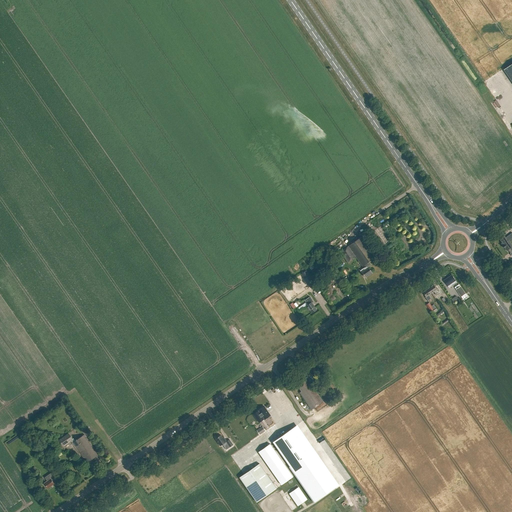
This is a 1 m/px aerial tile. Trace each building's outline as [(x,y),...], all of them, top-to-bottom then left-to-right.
[(373,273),(368,267),(369,267),(367,263),(376,257),(362,236),(340,252),(348,263),(356,257),(363,267),(363,266),(365,269),(361,272),(365,277),(368,276),(369,276),(373,273)] [(501,239),(500,239),(503,244),(502,245),(503,245),(502,246),(504,248),(505,248),(506,251),(508,250),(511,254),(510,254),(511,256),(511,245),(510,242),(508,240),(507,241),(505,238),(504,236),(504,237),(502,237),(501,238),(501,239)] [(303,279),(310,288),(316,284),(309,275),(303,279)] [(444,280),(449,288),(457,283),(455,281),(455,280),(452,275),(444,280)] [(428,289),(431,293),(434,292),(436,295),(440,293),(437,288),(437,289),(434,285),(428,289)] [(465,294),(460,286),(456,289),(461,297),(463,299),(467,296),(466,294),(465,294)] [(425,297),(428,301),(432,298),(429,295),(431,293),(428,289),(423,292),(426,296),(425,297)] [(310,310),(312,313),(317,310),(312,303),(313,302),(310,297),(305,301),(308,305),(306,306),(309,311),(310,310)] [(436,307),(434,304),(432,306),(429,303),(426,305),(431,311),(436,307)] [(323,402),(314,389),(313,390),(311,386),(310,387),(306,381),(298,386),(301,391),(299,393),(311,410),(323,402)] [(270,415),(264,406),(258,410),(258,411),(253,414),(259,422),(264,419),(264,420),(270,415)] [(297,425),(273,442),(315,502),(339,485),(297,425)] [(256,430),(260,434),(265,430),(262,426),(256,430)] [(69,434),(58,441),(63,448),(73,440),(69,434)] [(84,457),(88,462),(98,455),(84,435),(72,443),(80,454),(81,454),(83,458),(84,457)] [(224,438),(223,438),(221,435),(215,439),(220,446),(222,444),(226,450),(233,445),(229,439),(226,441),(224,438)] [(281,485),(293,477),(270,444),(258,452),(281,485)] [(278,490),(260,464),(240,478),(257,504),(278,490)] [(44,483),(48,488),(54,483),(52,481),(55,479),(51,473),(45,477),(47,481),(44,483)] [(299,488),(289,494),(298,506),(307,499),(299,488)]
